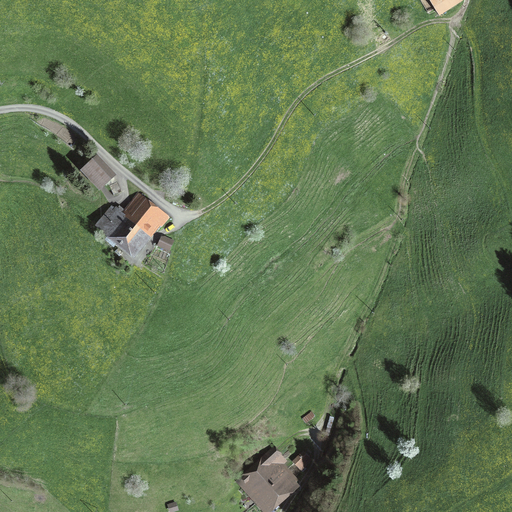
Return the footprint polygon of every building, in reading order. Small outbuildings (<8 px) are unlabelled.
[(429,0),(439,15),(463,0),(429,0)] [(100,189),(113,176),(95,158),(82,170),(100,189)] [(151,227),(157,232),(169,218),(138,193),(125,211),(120,207),(114,213),(110,210),(98,225),(134,254),(144,242),(141,239),(151,227)] [(174,242),(165,238),(162,238),(158,246),(169,251),(174,242)] [(280,462),(284,459),(274,449),(242,478),(268,507),(297,482),(280,462)] [(311,460),(304,452),(294,462),(301,470),(311,460)]
